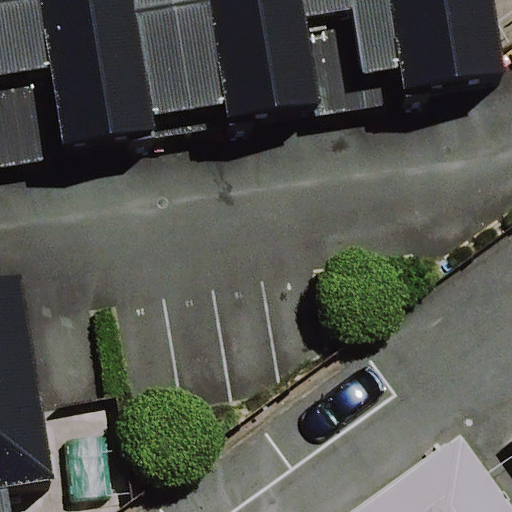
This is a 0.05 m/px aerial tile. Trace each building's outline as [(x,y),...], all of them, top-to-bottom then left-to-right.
[(0,0),(0,177),(62,167),(32,0),(0,0)] [(32,0),(62,167),(222,139),(198,0),(32,0)] [(198,0),(222,139),(474,96),(457,0),(198,0)] [(0,511),(27,511),(0,308),(0,511)] [(495,511),(448,448),(360,511),(495,511)]
